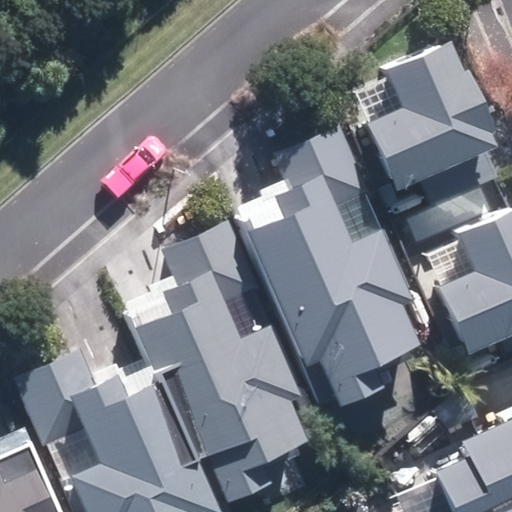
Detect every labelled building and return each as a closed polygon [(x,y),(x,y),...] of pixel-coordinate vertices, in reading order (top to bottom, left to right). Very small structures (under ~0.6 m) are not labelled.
[(344,125),(375,192),(477,145),(429,41),(364,70),(382,108),(344,125)] [(276,186),(218,212),(309,412),(410,367),(382,306),(405,295),(327,126),(262,155),(276,186)] [(415,287),(446,354),(511,323),(511,233),(500,206),(436,235),(453,270),(415,287)] [(152,312),(118,327),(201,508),(298,464),(270,404),(294,393),(216,221),(150,250),(165,282),(143,292),(152,312)] [(69,346),(2,377),(63,511),(197,511),(125,354),(82,374),(69,346)] [(511,409),(440,441),(446,455),(414,469),(433,511),(478,511),(511,497),(511,409)] [(33,511),(0,439),(0,511),(33,511)] [(511,511),(511,502),(488,511),(511,511)]
